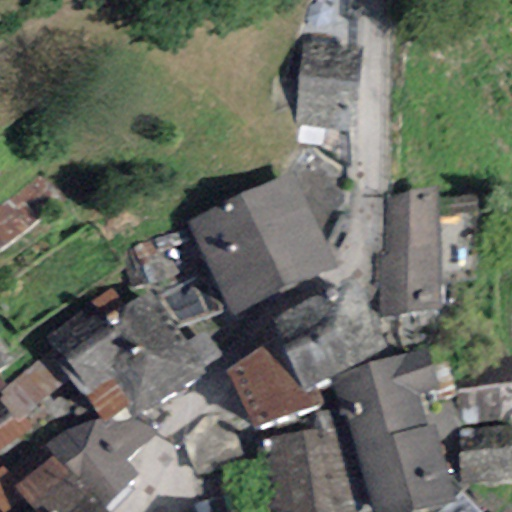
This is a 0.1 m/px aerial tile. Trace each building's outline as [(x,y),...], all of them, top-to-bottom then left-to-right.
[(330,43),(309,40),(296,132),(354,140),(366,57),(329,52),(330,43)] [(0,252),(63,199),(41,173),(0,206),(0,252)] [(292,173),(188,219),(230,315),(335,268),(292,173)] [(388,200),(386,316),(438,317),(441,201),(388,200)] [(383,345),(354,289),(278,328),(284,339),(307,385),(383,345)] [(207,386),(151,299),(127,315),(115,296),(46,340),(52,349),(73,383),(97,420),(106,435),(126,422),(133,433),(145,425),(207,386)] [(316,401),(307,385),(284,339),(230,367),(262,429),(316,401)] [(0,379),(16,369),(0,344),(0,379)] [(73,383),(52,349),(7,387),(0,379),(0,454),(34,431),(26,419),(73,383)] [(342,385),(380,511),(397,511),(446,497),(416,397),(431,392),(422,361),(342,385)] [(73,479),(94,511),(110,511),(138,489),(128,473),(153,450),(149,445),(158,439),(145,425),(133,433),(126,422),(106,435),(97,420),(63,434),(47,448),(73,479)] [(508,433),(463,436),(467,487),(511,483),(508,433)] [(354,511),(341,435),(263,448),(273,511),(354,511)] [(13,511),(23,505),(25,511),(27,511),(73,479),(47,448),(42,442),(5,474),(1,469),(0,469),(0,511),(13,511)] [(94,511),(73,479),(27,511),(94,511)]
